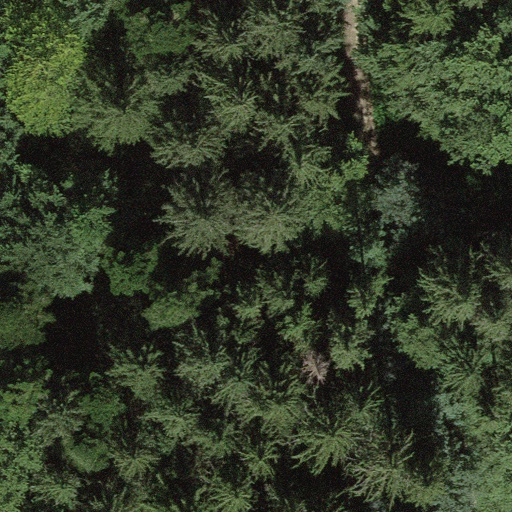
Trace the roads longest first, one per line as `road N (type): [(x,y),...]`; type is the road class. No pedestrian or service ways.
road 1 (track): [(473,511),(335,0)]
road 2 (track): [(0,90),(96,0)]
